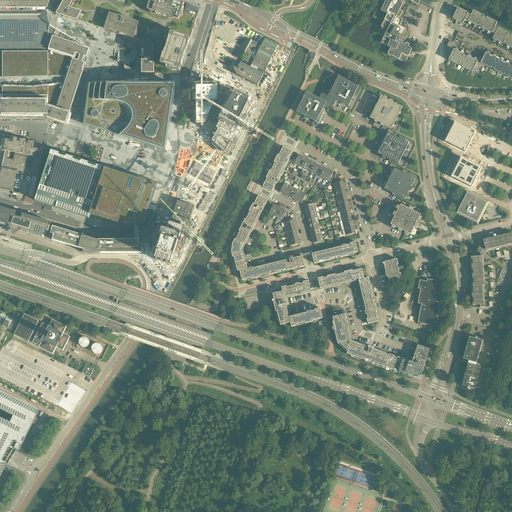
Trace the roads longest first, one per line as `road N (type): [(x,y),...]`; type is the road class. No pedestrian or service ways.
road 1 (secondary): [(430,397),(0,249)]
road 2 (secondary): [(0,269),(422,418)]
road 3 (residential): [(371,258),(350,175),(278,138)]
road 4 (secondary): [(0,261),(145,311)]
road 5 (unclassified): [(148,233),(98,230),(0,199)]
road 6 (residential): [(448,238),(428,170),(428,93)]
road 7 (tertiary): [(428,93),(296,32)]
road 8 (unclassified): [(129,338),(47,457)]
